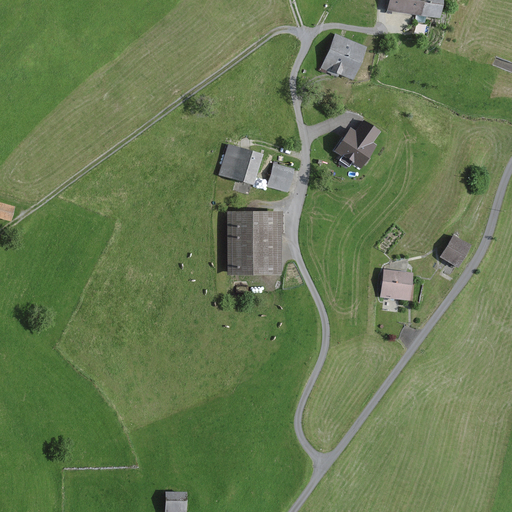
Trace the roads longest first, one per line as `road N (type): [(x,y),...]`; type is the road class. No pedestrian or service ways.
road 1 (unclassified): [(291,511),(471,269),(511,162)]
road 2 (track): [(325,467),(302,442),(297,420),(326,331),(293,240),(306,158),(292,82)]
road 3 (track): [(311,33),(275,32),(36,207)]
